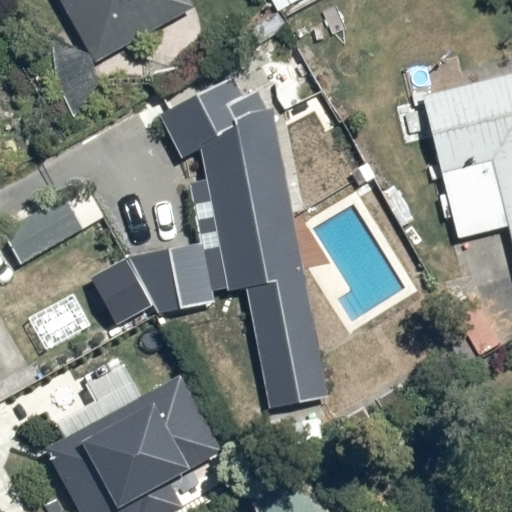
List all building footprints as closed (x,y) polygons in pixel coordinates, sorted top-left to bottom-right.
[(166,0),(68,0),(95,52),(173,12),(166,0)] [(272,0),(278,10),(296,0),(272,0)] [(511,70),(431,88),(464,240),(511,229),(511,70)] [(209,141),(214,179),(197,181),(205,238),(161,244),(170,308),(214,303),(213,291),(249,286),(274,410),(329,399),(270,98),(237,105),(226,88),(167,113),(183,152),(209,141)] [(59,453),(89,511),(156,511),(209,485),(164,398),(59,453)] [(319,511),(311,494),(273,511),(319,511)]
